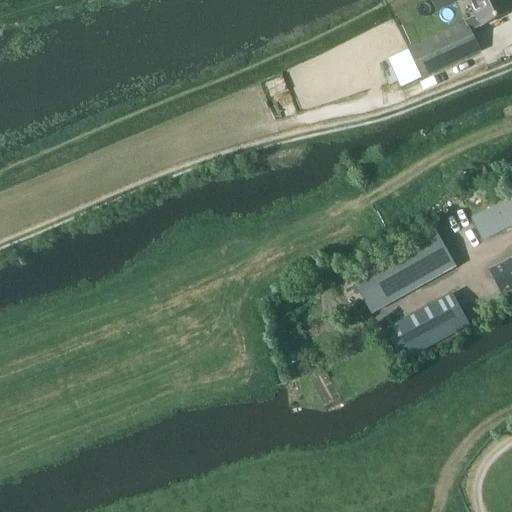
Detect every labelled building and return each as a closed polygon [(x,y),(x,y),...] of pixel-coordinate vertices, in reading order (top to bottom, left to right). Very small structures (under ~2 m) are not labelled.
[(511,12),(511,11),(506,0),(484,0),(473,5),(478,15),(466,21),(471,31),(511,12)] [(480,51),(476,42),(471,31),(466,21),(465,21),(466,23),(408,49),(422,79),(480,51)] [(388,59),(378,64),(387,86),(398,81),(388,59)] [(511,201),(510,202),(511,205),(511,206),(480,222),(490,240),(511,229),(511,201)] [(434,229),(348,276),(370,316),(455,268),(434,229)] [(511,260),(490,270),(501,294),(511,289),(511,260)] [(467,321),(452,296),(388,330),(403,357),(467,321)]
